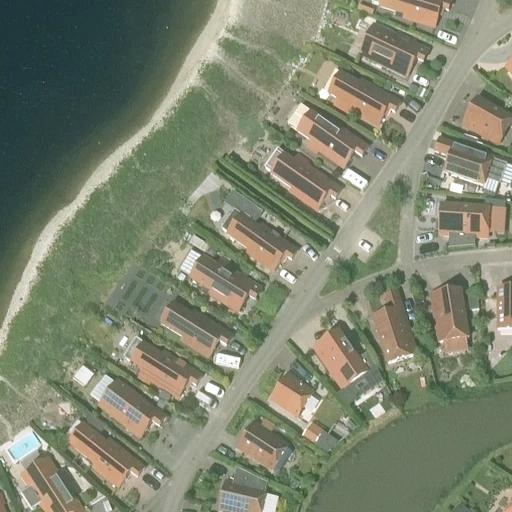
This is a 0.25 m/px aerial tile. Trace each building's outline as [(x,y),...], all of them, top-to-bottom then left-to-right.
[(448,13),(451,1),(447,0),(373,0),(372,5),(379,7),(379,8),(404,16),(403,20),(434,29),(440,10),(448,13)] [(395,37),(373,27),(359,55),(407,78),(416,60),(423,64),(428,53),(413,46),(415,40),(398,32),(395,37)] [(394,114),(400,104),(361,82),(359,85),(340,74),(328,95),(337,100),(332,108),(346,116),(349,111),(377,128),(387,110),(394,114)] [(497,147),(511,121),(511,119),(477,100),(462,127),(497,147)] [(361,158),(368,149),(331,123),(329,126),(311,113),(297,133),(318,148),(316,151),(343,170),(355,154),(361,158)] [(483,188),(485,181),(500,186),(508,163),(454,145),(444,174),(483,188)] [(335,201),(342,191),(307,167),(309,164),(298,156),(294,162),(278,151),(265,170),(271,174),(271,175),(292,190),(290,194),(317,213),(328,196),(335,201)] [(441,206),(439,237),(449,238),(448,250),(475,248),(475,240),(487,241),(487,235),(489,210),(489,209),(441,206)] [(291,262),(298,252),(261,226),(259,229),(234,212),(221,231),(228,235),(227,236),(248,251),(246,254),(273,274),(284,257),(291,262)] [(212,258),(216,252),(209,248),(205,254),(212,258)] [(191,278),(190,279),(212,293),(210,296),(238,314),(248,297),(255,301),(262,291),(231,272),(234,267),(221,258),(216,267),(203,259),(190,251),(178,270),(191,278)] [(511,331),(511,290),(497,291),(497,332),(511,331)] [(438,344),(468,339),(461,292),(430,297),(438,344)] [(387,365),(417,356),(397,294),(384,298),(389,314),(373,320),(387,365)] [(467,299),(469,313),(479,312),(477,298),(467,299)] [(226,347),(232,337),(194,313),(192,316),(173,304),(161,325),(183,339),(181,342),(208,360),(219,343),(226,347)] [(358,360),(339,332),(313,350),(342,392),(376,369),(368,353),(358,360)] [(195,387),(202,377),(164,353),(162,357),(136,341),(124,360),(131,364),(130,365),(152,379),(150,382),(178,400),(189,383),(195,387)] [(296,419),(313,393),(287,376),(270,402),(296,419)] [(117,382),(116,384),(99,406),(98,407),(140,439),(152,423),(159,428),(166,419),(117,382)] [(167,404),(170,398),(162,393),(158,399),(167,404)] [(157,408),(163,412),(166,406),(160,402),(157,408)] [(100,436),(105,429),(94,421),(89,427),(100,436)] [(288,446),(271,435),(276,428),(265,421),(260,428),(254,424),(237,450),(271,472),(288,446)] [(137,479),(144,469),(109,441),(107,444),(83,426),(69,444),(75,449),(74,449),(95,466),(92,469),(118,489),(131,474),(137,479)] [(321,433),(311,426),(302,439),(312,447),(321,433)] [(25,484),(29,489),(21,495),(32,511),(40,506),(43,511),(82,511),(52,466),(25,484)] [(260,511),(266,492),(226,483),(218,511),(260,511)]
